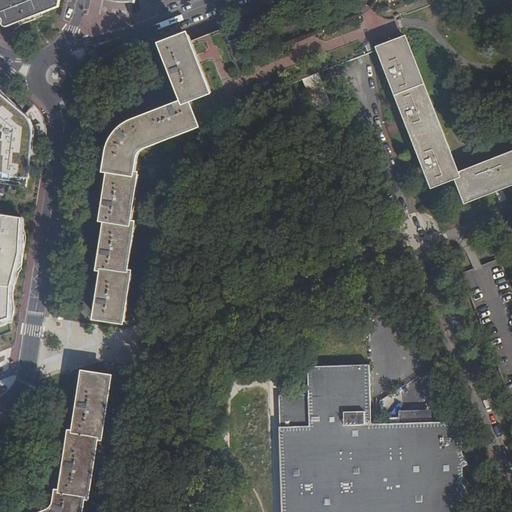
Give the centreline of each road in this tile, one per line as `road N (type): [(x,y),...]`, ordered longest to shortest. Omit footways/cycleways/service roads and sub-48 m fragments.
road 1 (unclassified): [(104,511),(132,374),(155,160),(237,122),(229,87),(398,24)]
road 2 (residential): [(353,71),(511,482)]
road 3 (residential): [(0,404),(24,382),(62,90)]
road 4 (residential): [(69,63),(222,0)]
road 5 (unknown): [(457,339),(390,379),(379,337)]
